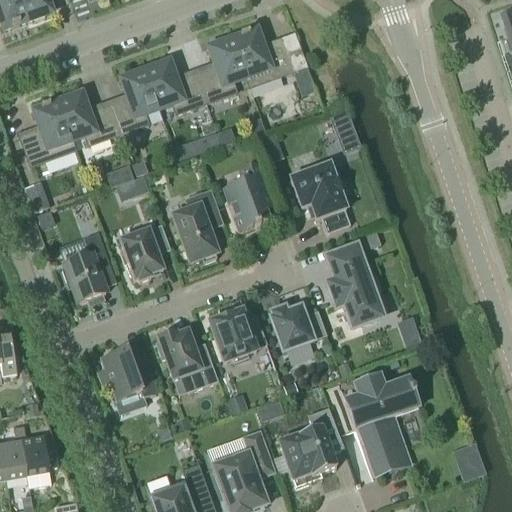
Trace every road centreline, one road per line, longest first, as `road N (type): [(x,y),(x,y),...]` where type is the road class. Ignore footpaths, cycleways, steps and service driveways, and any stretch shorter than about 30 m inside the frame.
road 1 (residential): [(503,323),(391,0)]
road 2 (residential): [(58,352),(286,272)]
road 3 (tertiary): [(0,74),(201,0)]
road 4 (residential): [(58,352),(0,188)]
road 5 (residential): [(115,511),(58,352)]
road 6 (residential): [(511,139),(469,11)]
